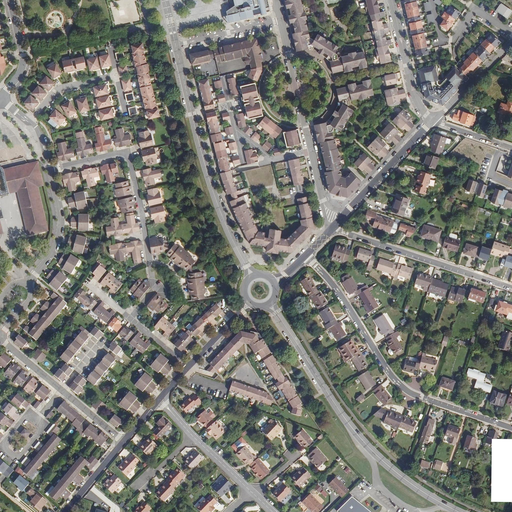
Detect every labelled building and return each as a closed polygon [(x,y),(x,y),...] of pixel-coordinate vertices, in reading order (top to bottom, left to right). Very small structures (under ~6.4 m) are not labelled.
[(224,0),(225,3),(229,2),(228,0),(230,0),(231,1),(233,2),(235,2),(239,2),(239,3),(237,3),(238,5),(235,5),(236,6),(234,6),(234,8),(231,8),(227,12),(229,18),(239,16),(240,22),(253,18),(253,16),(252,12),(266,9),(270,8),(267,0),(224,0)] [(287,0),(285,1),(287,9),(289,8),(291,15),(288,16),(290,23),(293,23),(295,33),(292,34),(297,51),(301,50),(301,49),(308,47),(309,49),(314,50),(316,47),(319,50),(326,39),(318,34),(314,40),(310,38),(306,20),(307,19),(305,12),(304,12),(300,0),(287,0)] [(402,0),(403,2),(404,2),(409,20),(408,20),(409,24),(409,23),(411,30),(410,30),(411,33),(412,33),(416,52),(415,52),(417,57),(429,55),(427,47),(416,0),(402,0)] [(432,10),(430,2),(423,4),(426,12),(432,10)] [(511,12),(511,10),(501,2),(495,10),(507,19),(511,12)] [(369,15),(370,15),(380,13),(378,8),(377,8),(376,5),(365,7),(366,12),(368,11),(369,15)] [(440,25),(448,31),(457,17),(458,17),(461,13),(450,6),(446,12),(445,12),(441,17),(444,19),(440,25)] [(370,15),(372,23),(380,21),(379,18),(381,17),(385,16),(384,11),(380,13),(370,15)] [(435,22),(433,14),(426,16),(428,24),(435,22)] [(371,27),(372,31),(388,28),(387,23),(382,24),(381,25),(380,21),(372,23),(373,26),(371,27)] [(375,36),(376,39),(384,37),(383,34),(385,33),(389,32),(388,28),(372,31),(374,36),(375,36)] [(464,64),(459,70),(459,71),(463,75),(464,74),(466,76),(471,70),(472,71),(482,61),(482,62),(491,53),(490,52),(494,48),(495,48),(497,46),(501,42),(492,34),(487,39),(486,39),(481,44),(481,45),(473,53),(463,63),(464,64)] [(378,47),(387,45),(392,44),(391,39),(386,40),(385,41),(384,37),(376,39),(378,47)] [(216,63),(247,56),(247,57),(249,64),(251,64),(261,61),(263,61),(257,39),(237,43),(236,46),(234,46),(233,44),(229,45),(230,47),(228,48),(225,46),(213,49),(213,50),(215,58),(216,63)] [(331,42),(326,39),(319,50),(318,53),(322,55),(324,53),(331,42)] [(344,71),(345,72),(353,70),(352,68),(359,66),(359,69),(367,67),(363,51),(356,53),(356,52),(348,54),(348,55),(338,57),(337,54),(335,53),(338,47),(331,42),(324,53),(328,55),(326,59),(329,61),(331,61),(333,68),(331,69),(332,73),(344,71)] [(132,46),(133,53),(143,50),(144,50),(142,43),(132,46)] [(389,50),(387,45),(378,47),(377,48),(378,51),(376,52),(377,56),(388,54),(387,50),(389,50)] [(132,53),(134,60),(145,57),(143,50),(133,53),(132,53)] [(208,50),(190,54),(193,66),(211,62),(210,59),(209,51),(208,50)] [(389,57),(388,54),(377,56),(378,61),(380,60),(381,64),(391,61),(390,57),(389,57)] [(111,65),(109,55),(100,57),(102,69),(106,68),(106,67),(108,66),(111,65)] [(86,67),(84,57),(75,59),(77,71),(81,70),(81,69),(83,68),(86,67)] [(134,60),(136,67),(137,67),(146,64),(145,57),(134,60)] [(96,70),(99,69),(97,58),(88,60),(90,70),(93,70),(95,69),(96,70)] [(71,72),(74,71),(72,60),(62,62),(65,72),(68,72),(70,71),(71,72)] [(62,73),(56,64),(48,69),(54,79),(58,77),(57,76),(59,75),(62,73)] [(137,67),(138,74),(148,71),(149,71),(147,64),(146,64),(137,67)] [(463,75),(459,71),(458,72),(455,68),(452,70),(445,78),(447,79),(445,86),(442,85),(443,82),(441,83),(440,85),(438,85),(438,81),(439,81),(436,69),(435,69),(435,66),(433,67),(422,69),(420,69),(421,72),(420,72),(423,84),(424,92),(426,98),(442,105),(445,103),(450,97),(452,94),(458,89),(465,81),(467,79),(463,75)] [(262,70),(261,67),(252,69),(251,69),(252,71),(249,77),(257,81),(262,70)] [(137,74),(139,81),(150,78),(148,71),(138,74),(137,74)] [(397,73),(384,76),(387,85),(397,83),(396,80),(395,77),(397,77),(397,73)] [(55,83),(46,77),(40,84),(50,91),(52,88),(51,88),(53,86),(55,83)] [(234,77),(228,79),(232,96),(238,94),(234,77)] [(150,78),(139,81),(140,88),(151,85),(150,78)] [(208,79),(198,82),(205,110),(215,107),(208,79)] [(340,108),(338,112),(348,119),(354,111),(347,107),(348,105),(348,101),(359,99),(359,100),(367,98),(366,97),(374,95),(370,79),(362,81),(363,84),(356,85),(355,83),(347,84),(348,86),(336,89),(337,94),(339,93),(340,101),(339,101),(337,106),(340,108)] [(221,80),(214,82),(216,89),(223,87),(221,80)] [(241,86),(244,101),(246,100),(257,98),(259,97),(255,83),(241,86)] [(109,88),(108,84),(94,87),(95,91),(94,92),(95,95),(96,96),(108,93),(107,90),(107,88),(109,88)] [(151,85),(140,88),(142,95),(153,92),(151,85)] [(45,97),(48,94),(38,86),(32,93),(41,100),(43,98),(44,96),(45,97)] [(385,90),(386,98),(398,95),(405,93),(404,89),(397,91),(396,88),(385,90)] [(153,92),(142,95),(144,102),(155,99),(153,92)] [(398,95),(386,98),(388,105),(399,102),(398,99),(406,97),(405,93),(398,95)] [(226,101),(224,94),(218,96),(219,102),(226,101)] [(37,106),(40,103),(30,96),(24,103),(33,110),(35,107),(36,106),(37,106)] [(89,110),(86,96),(82,97),(82,99),(81,99),(77,100),(80,112),(81,112),(82,113),(84,112),(85,111),(89,110)] [(112,100),(111,96),(97,99),(97,103),(97,104),(97,107),(99,107),(99,108),(111,105),(110,102),(110,100),(112,100)] [(76,112),(69,99),(65,101),(66,103),(65,104),(62,106),(69,117),(69,116),(71,117),(73,115),(73,114),(76,112)] [(144,102),(145,109),(147,108),(151,107),(152,110),(157,109),(155,99),(144,102)] [(247,103),(245,104),(249,119),(263,115),(260,100),(258,101),(247,103)] [(498,111),(511,116),(511,115),(511,100),(508,100),(507,105),(501,103),(498,111)] [(151,107),(147,108),(149,119),(160,116),(158,109),(157,109),(152,110),(151,107)] [(114,111),(114,108),(99,111),(100,115),(100,116),(100,118),(101,119),(101,120),(114,117),(113,113),(112,112),(114,111)] [(65,118),(54,109),(52,112),(53,113),(52,114),(50,117),(60,125),(61,124),(63,122),(63,121),(65,118)] [(338,112),(335,110),(332,114),(335,116),(346,123),(348,119),(338,112)] [(402,110),(397,115),(411,129),(414,126),(408,120),(411,118),(402,110)] [(206,114),(213,142),(222,140),(216,112),(206,114)] [(452,119),(470,125),(473,116),(463,112),(462,116),(457,115),(454,114),(452,119)] [(229,113),(222,114),(224,121),(230,119),(229,113)] [(243,113),(236,115),(239,128),(246,126),(243,113)] [(392,121),(401,129),(403,126),(409,131),(411,129),(397,115),(392,121)] [(282,130),(265,116),(259,124),(276,138),(282,130)] [(318,143),(320,142),(334,139),(332,132),(334,127),(340,131),(346,123),(335,116),(331,122),(328,120),(326,122),(326,124),(319,125),(319,124),(314,125),(318,143)] [(390,123),(385,129),(399,142),(402,139),(396,134),(398,131),(390,123)] [(246,126),(243,131),(248,135),(252,130),(247,125),(246,126)] [(232,126),(225,128),(227,135),(233,133),(232,126)] [(124,145),(126,145),(132,143),(130,135),(124,136),(122,128),(115,130),(117,139),(114,139),(116,147),(119,146),(119,147),(124,146),(124,145)] [(298,129),(283,132),(287,147),(302,143),(298,129)] [(399,142),(385,129),(380,134),(388,142),(391,139),(396,145),(399,142)] [(154,145),(151,134),(150,135),(149,130),(139,132),(140,137),(140,140),(138,140),(140,148),(154,145)] [(261,137),(255,132),(251,138),(256,142),(261,137)] [(113,148),(111,139),(110,139),(109,135),(104,136),(103,133),(96,134),(98,143),(95,144),(97,151),(100,151),(100,152),(105,151),(104,150),(107,149),(113,148)] [(92,144),(86,145),(84,137),(83,137),(83,134),(77,136),(77,139),(79,148),(76,148),(78,156),(81,155),(81,156),(86,155),(85,154),(88,154),(94,152),(92,144)] [(435,134),(431,147),(432,147),(431,151),(441,155),(444,143),(446,138),(445,138),(442,136),(435,134)] [(372,142),(387,155),(389,152),(383,147),(386,144),(377,136),(372,142)] [(334,139),(320,142),(327,172),(325,172),(330,192),(336,194),(336,192),(339,193),(338,195),(347,197),(361,182),(351,172),(346,178),(340,177),(339,169),(341,168),(339,161),(340,161),(337,148),(336,148),(334,139)] [(215,143),(221,173),(230,171),(231,170),(224,141),(215,143)] [(272,146),(266,141),(262,147),(267,151),(272,146)] [(75,157),(72,148),(67,149),(65,142),(58,143),(60,152),(57,153),(58,160),(62,160),(62,161),(66,160),(66,159),(69,158),(75,157)] [(236,142),(229,143),(230,150),(237,149),(236,142)] [(384,158),(387,155),(372,142),(367,147),(376,155),(378,152),(384,158)] [(156,163),(155,159),(157,159),(154,148),(141,151),(143,159),(145,159),(146,161),(147,166),(156,163)] [(280,148),(273,150),(275,156),(282,155),(280,148)] [(245,151),(248,164),(259,162),(256,150),(252,151),(252,149),(245,151)] [(359,158),(372,170),(375,167),(369,162),(371,160),(364,153),(359,158)] [(438,158),(427,154),(423,164),(434,168),(438,158)] [(239,156),(232,157),(234,164),(240,163),(239,156)] [(299,162),(298,158),(288,161),(294,186),(302,184),(301,181),(303,180),(304,180),(301,169),(300,169),(298,163),(299,162)] [(369,173),(372,170),(359,158),(354,164),(361,170),(363,168),(369,173)] [(0,195),(17,192),(21,191),(25,208),(29,208),(31,216),(23,218),(27,235),(48,230),(38,187),(34,188),(34,185),(40,183),(41,180),(41,177),(41,173),(40,170),(38,167),(36,165),(30,166),(29,163),(21,165),(22,171),(18,172),(18,174),(5,177),(4,169),(3,168),(2,166),(0,165),(0,195)] [(113,173),(118,172),(116,163),(111,164),(108,165),(108,164),(103,165),(103,166),(100,167),(102,175),(105,174),(107,183),(114,181),(113,173)] [(22,171),(21,165),(4,169),(5,177),(18,174),(18,172),(22,171)] [(95,185),(94,178),(99,176),(97,167),(92,169),(89,169),(89,168),(84,170),(84,171),(81,172),(83,179),(86,178),(88,187),(95,185)] [(160,169),(151,171),(151,168),(143,170),(144,173),(143,173),(144,178),(145,178),(145,180),(147,186),(155,184),(154,178),(162,176),(160,169)] [(221,173),(220,173),(221,178),(223,177),(225,184),(224,184),(227,195),(230,194),(232,193),(233,197),(237,195),(242,193),(241,190),(237,191),(230,171),(221,173)] [(431,174),(421,171),(420,175),(419,177),(418,177),(416,182),(418,183),(418,185),(416,186),(414,191),(424,194),(426,188),(425,188),(426,185),(427,186),(431,174)] [(70,173),(65,174),(65,175),(62,176),(65,188),(67,187),(66,183),(67,183),(69,192),(76,190),(74,182),(80,181),(78,172),(72,173),(70,174),(70,173)] [(476,181),(468,179),(465,190),(473,192),(474,190),(477,190),(476,192),(483,195),(486,185),(476,182),(476,181)] [(117,197),(132,194),(131,188),(129,188),(129,186),(127,181),(115,184),(117,189),(115,190),(117,197)] [(149,206),(162,203),(160,192),(158,192),(157,188),(147,190),(149,195),(149,197),(147,198),(149,206)] [(511,194),(496,189),(491,201),(498,203),(499,202),(503,204),(502,204),(510,207),(511,206),(511,194)] [(25,208),(21,191),(17,192),(23,218),(31,216),(29,208),(25,208)] [(68,200),(68,203),(86,199),(84,191),(74,194),(75,196),(68,198),(69,199),(68,200)] [(403,215),(409,199),(397,195),(392,212),(403,215)] [(253,220),(243,196),(238,198),(233,200),(230,201),(237,219),(238,219),(240,221),(239,222),(248,240),(249,240),(250,243),(251,245),(263,246),(265,238),(265,233),(258,232),(252,220),(253,220)] [(133,206),(133,203),(134,203),(133,197),(118,200),(119,208),(121,208),(122,213),(134,210),(133,206)] [(268,238),(267,246),(266,251),(278,252),(278,251),(291,253),(296,248),(295,247),(297,245),(298,246),(312,232),(311,231),(312,229),(314,231),(315,229),(312,213),(310,214),(309,207),(310,207),(309,203),(307,197),(303,197),(305,204),(298,205),(302,220),(300,220),(301,225),(287,240),(280,239),(281,231),(269,229),(268,238)] [(86,199),(68,203),(69,205),(69,207),(70,206),(71,208),(77,206),(78,209),(88,207),(86,199)] [(412,200),(409,199),(403,215),(406,216),(412,200)] [(165,221),(164,217),(166,216),(163,206),(150,209),(152,217),(154,216),(154,219),(155,223),(165,221)] [(393,222),(382,218),(383,215),(367,210),(365,218),(374,221),(372,227),(378,229),(379,226),(390,230),(393,222)] [(122,224),(123,233),(129,232),(132,232),(132,233),(137,232),(136,231),(140,230),(138,223),(135,223),(134,214),(133,214),(133,213),(127,214),(127,215),(127,216),(128,223),(122,224)] [(71,218),(71,222),(89,222),(89,214),(79,214),(79,217),(72,217),(72,218),(71,218)] [(120,234),(123,233),(122,224),(119,225),(117,217),(110,218),(111,226),(106,227),(107,236),(113,235),(115,234),(116,236),(120,235),(120,234)] [(89,222),(71,222),(71,223),(71,226),(72,226),(72,227),(79,227),(79,230),(89,230),(89,222)] [(393,222),(390,230),(392,231),(392,229),(398,231),(399,229),(400,224),(393,222)] [(411,227),(406,226),(406,224),(401,222),(400,224),(399,229),(409,232),(411,227)] [(421,235),(430,238),(429,239),(437,241),(441,230),(424,225),(421,235)] [(69,238),(68,242),(84,245),(87,238),(77,235),(76,238),(76,239),(74,239),(74,237),(70,236),(69,238)] [(457,252),(461,241),(456,239),(449,237),(446,236),(442,247),(457,252)] [(163,239),(157,240),(157,238),(149,239),(152,255),(158,254),(158,252),(160,252),(165,251),(164,248),(167,249),(168,246),(168,245),(163,243),(163,239)] [(131,242),(125,243),(126,252),(132,251),(133,259),(141,258),(139,249),(143,249),(141,241),(138,241),(138,240),(133,241),(133,242),(131,242)] [(84,245),(68,242),(67,244),(68,244),(67,246),(71,247),(72,246),(74,246),(73,248),(73,251),(82,253),(84,245)] [(123,253),(126,252),(125,243),(122,244),(122,242),(117,243),(117,244),(114,245),(109,246),(110,255),(116,254),(117,262),(124,260),(123,253)] [(502,257),(503,255),(507,256),(507,255),(509,249),(510,247),(494,242),(490,252),(498,254),(498,256),(502,257)] [(463,254),(475,257),(477,249),(478,247),(466,243),(463,254)] [(171,260),(176,264),(186,251),(180,246),(179,248),(174,244),(172,247),(169,250),(167,254),(170,257),(172,258),(171,260)] [(351,251),(346,250),(347,249),(336,245),(332,257),(343,261),(343,260),(347,261),(351,251)] [(356,258),(369,263),(367,270),(370,272),(375,257),(371,256),(372,253),(359,248),(356,258)] [(186,251),(176,264),(181,268),(182,266),(184,268),(187,271),(189,269),(191,266),(195,261),(191,258),(192,256),(186,251)] [(62,256),(61,259),(66,262),(75,267),(79,260),(71,255),(69,258),(68,259),(66,258),(67,257),(64,255),(63,256),(62,256)] [(66,262),(61,259),(60,260),(59,262),(58,263),(62,265),(63,264),(65,265),(64,266),(62,269),(71,274),(75,267),(66,262)] [(390,276),(394,277),(397,266),(394,265),(394,264),(380,259),(376,269),(391,274),(390,276)] [(397,266),(394,277),(393,279),(397,280),(398,276),(410,279),(413,269),(398,264),(397,266)] [(97,282),(106,271),(99,265),(93,274),(95,276),(97,277),(94,279),(97,282)] [(49,274),(62,285),(67,278),(59,272),(58,274),(57,275),(55,274),(56,273),(53,270),(52,272),(51,271),(49,274)] [(189,287),(204,285),(203,277),(201,277),(201,272),(194,273),(191,273),(188,274),(189,278),(190,281),(188,281),(189,287)] [(106,285),(109,287),(115,279),(109,273),(100,284),(103,286),(105,284),(106,285)] [(57,291),(62,285),(49,274),(47,277),(46,278),(49,281),(50,280),(52,281),(51,282),(49,284),(57,291)] [(428,292),(432,278),(428,276),(428,277),(422,275),(418,274),(415,284),(425,287),(424,291),(428,292)] [(356,296),(359,294),(366,290),(364,287),(359,290),(351,277),(350,278),(348,275),(342,279),(344,282),(342,283),(350,295),(354,293),(356,296)] [(301,282),(310,296),(317,292),(311,281),(310,279),(311,279),(309,276),(307,278),(303,280),(301,282)] [(441,281),(432,278),(428,292),(436,294),(436,293),(439,294),(445,296),(449,286),(444,284),(440,283),(441,281)] [(115,279),(109,287),(111,289),(113,290),(111,293),(114,295),(122,284),(115,279)] [(139,300),(149,288),(145,284),(143,285),(141,283),(138,280),(130,290),(134,293),(133,295),(139,300)] [(205,293),(204,285),(189,287),(189,293),(191,293),(192,296),(192,300),(204,299),(204,293),(205,293)] [(458,290),(452,287),(448,299),(455,301),(455,300),(462,303),(466,291),(459,289),(458,290)] [(82,304),(87,298),(84,296),(86,294),(80,289),(74,297),(82,304)] [(366,290),(359,294),(365,305),(370,312),(379,307),(369,292),(367,289),(366,290)] [(469,298),(475,300),(482,303),(485,294),(472,289),(469,298)] [(318,291),(317,292),(310,296),(308,297),(310,300),(311,299),(318,310),(328,304),(321,293),(320,294),(318,291)] [(56,301),(54,303),(62,310),(67,304),(54,293),(51,296),(52,296),(51,297),(54,300),(55,299),(57,300),(56,301)] [(161,311),(164,307),(166,304),(163,301),(161,299),(162,298),(157,294),(147,306),(153,311),(154,310),(158,314),(161,311)] [(90,300),(87,298),(82,304),(91,311),(97,303),(91,298),(90,300)] [(57,316),(62,310),(54,303),(52,306),(51,307),(50,305),(51,305),(47,302),(46,303),(46,302),(44,305),(49,310),(57,316)] [(100,318),(106,311),(102,308),(105,304),(102,302),(93,313),(100,318)] [(496,311),(507,315),(511,316),(511,306),(499,302),(498,306),(496,311)] [(210,310),(216,317),(220,314),(223,317),(226,315),(216,304),(210,310)] [(51,322),(57,316),(49,310),(44,305),(41,308),(42,308),(41,309),(44,312),(45,311),(46,312),(46,313),(44,316),(51,322)] [(327,330),(329,328),(338,323),(335,320),(335,319),(328,307),(319,313),(326,325),(324,326),(327,330)] [(109,314),(106,311),(100,318),(106,323),(115,313),(112,310),(109,314)] [(214,319),(216,317),(210,310),(203,316),(213,326),(216,324),(213,320),(214,319)] [(36,315),(33,318),(39,322),(46,328),(51,322),(44,316),(42,318),(41,319),(40,318),(40,317),(37,314),(36,315)] [(384,334),(386,338),(394,333),(392,329),(383,315),(374,321),(381,331),(379,331),(382,336),(384,334)] [(163,330),(169,323),(162,317),(153,328),(156,331),(159,327),(163,330)] [(35,326),(34,328),(41,334),(46,328),(39,322),(33,318),(31,320),(31,321),(30,322),(34,325),(35,324),(36,325),(35,326)] [(109,325),(117,332),(122,327),(119,324),(121,323),(115,318),(109,325)] [(201,318),(194,324),(204,334),(207,332),(205,329),(206,328),(208,326),(201,318)] [(338,323),(329,328),(332,332),(334,337),(337,341),(346,335),(341,326),(342,325),(340,322),(338,323)] [(175,328),(169,323),(163,330),(165,332),(166,333),(164,336),(167,339),(175,328)] [(204,334),(194,324),(188,330),(187,332),(191,336),(192,334),(195,337),(198,334),(202,337),(204,334)] [(41,334),(34,328),(32,330),(31,331),(29,330),(30,329),(27,326),(26,327),(25,327),(23,330),(36,341),(41,334)] [(82,331),(87,335),(89,333),(81,326),(79,329),(82,331)] [(90,334),(98,340),(100,337),(103,334),(102,333),(95,327),(90,334)] [(119,334),(127,341),(134,333),(128,328),(126,330),(124,328),(119,334)] [(74,340),(80,345),(82,342),(84,344),(84,343),(86,344),(88,342),(86,341),(89,337),(87,335),(82,331),(74,340)] [(243,343),(246,332),(240,331),(226,345),(228,346),(223,351),(222,350),(216,356),(217,357),(213,362),(212,361),(209,364),(210,365),(215,370),(217,371),(237,350),(243,343)] [(279,369),(280,368),(278,364),(277,365),(273,359),(274,359),(272,355),(271,356),(270,357),(268,354),(269,353),(271,353),(259,333),(250,331),(250,333),(247,344),(248,344),(254,354),(257,352),(275,380),(277,379),(283,375),(279,369)] [(394,333),(386,338),(388,341),(387,342),(391,349),(388,351),(388,353),(390,355),(391,356),(403,349),(396,338),(399,336),(397,331),(394,333)] [(508,351),(511,343),(511,340),(511,333),(504,331),(498,348),(508,351)] [(136,348),(142,341),(139,338),(142,335),(139,332),(130,343),(136,348)] [(182,332),(172,343),(174,345),(184,334),(182,332)] [(180,339),(187,346),(189,343),(190,342),(191,343),(193,345),(196,343),(186,333),(180,339)] [(27,343),(20,336),(17,339),(15,342),(22,349),(27,343)] [(185,348),(187,346),(180,339),(174,345),(184,355),(187,352),(185,350),(184,349),(185,348)] [(82,346),(80,345),(74,340),(67,349),(73,354),(75,351),(77,352),(79,353),(81,351),(79,349),(82,346)] [(146,344),(142,341),(136,348),(143,354),(152,343),(149,341),(146,344)] [(345,363),(351,359),(361,353),(358,349),(357,349),(357,350),(351,341),(338,349),(344,358),(343,359),(345,363)] [(110,355),(116,360),(118,361),(120,358),(116,355),(121,349),(114,343),(111,346),(109,349),(112,352),(110,355)] [(35,359),(35,358),(41,351),(38,349),(32,357),(35,359)] [(75,355),(73,354),(67,349),(60,358),(66,363),(68,360),(69,361),(70,361),(72,362),(74,360),(72,358),(75,355)] [(44,354),(41,351),(35,358),(38,360),(44,354)] [(108,353),(101,362),(108,368),(116,360),(110,355),(108,353)] [(361,353),(351,359),(359,372),(367,366),(364,360),(362,357),(363,356),(361,353)] [(3,354),(0,357),(0,363),(5,368),(11,360),(3,354)] [(47,356),(44,354),(38,360),(37,361),(40,364),(47,356)] [(161,354),(156,360),(169,372),(172,369),(171,369),(172,368),(166,363),(168,361),(161,354)] [(419,370),(419,369),(422,358),(422,356),(418,355),(418,358),(417,358),(416,363),(406,360),(403,371),(413,373),(414,369),(419,370)] [(422,358),(419,369),(427,371),(427,369),(431,370),(435,371),(437,362),(422,358)] [(169,372),(156,360),(150,366),(158,373),(160,371),(165,375),(166,374),(167,375),(169,372)] [(94,371),(101,377),(108,368),(101,362),(94,371)] [(15,366),(12,363),(5,373),(10,377),(12,379),(21,368),(18,365),(16,368),(14,367),(15,366)] [(65,364),(60,370),(67,376),(69,373),(70,374),(73,371),(65,364)] [(469,368),(467,376),(478,379),(475,388),(492,393),(494,385),(485,383),(487,373),(469,368)] [(67,376),(60,370),(59,369),(54,375),(61,381),(63,378),(64,379),(67,376)] [(23,370),(14,381),(16,382),(21,387),(29,377),(26,375),(25,376),(24,375),(26,372),(23,370)] [(101,377),(94,371),(87,380),(94,386),(101,377)] [(358,377),(367,390),(376,385),(372,379),(370,379),(366,372),(358,377)] [(151,382),(153,380),(145,373),(140,379),(154,391),(156,388),(155,387),(156,386),(151,382)] [(75,382),(81,388),(86,382),(79,375),(76,378),(77,379),(75,382)] [(292,387),(286,377),(284,378),(278,382),(275,384),(279,391),(281,389),(292,409),(291,414),(300,417),(302,412),(300,411),(301,408),(300,405),(301,404),(299,400),(300,400),(296,393),(295,394),(291,388),(292,387)] [(452,391),(455,382),(442,377),(439,386),(452,391)] [(31,395),(39,385),(36,383),(35,384),(34,383),(36,380),(33,378),(24,389),(26,390),(31,395)] [(151,394),(154,391),(140,379),(135,385),(143,392),(144,390),(150,394),(151,393),(151,394)] [(236,382),(232,381),(228,391),(270,405),(272,400),(271,397),(266,395),(267,394),(267,393),(257,389),(256,390),(249,388),(250,387),(243,384),(242,386),(235,383),(236,382)] [(82,389),(81,388),(75,382),(72,385),(73,386),(71,389),(77,395),(82,389)] [(392,400),(383,390),(384,389),(381,385),(374,390),(376,393),(375,394),(384,406),(392,400)] [(50,392),(42,386),(36,394),(44,400),(50,392)] [(506,395),(494,391),(490,401),(494,402),(493,404),(502,407),(506,395)] [(129,392),(124,398),(138,410),(140,407),(140,406),(140,405),(135,401),(137,398),(129,392)] [(11,401),(19,408),(22,405),(22,404),(27,407),(29,404),(17,394),(16,396),(11,401)] [(362,394),(356,399),(359,403),(365,397),(362,394)] [(95,408),(101,401),(98,398),(91,406),(94,409),(95,408)] [(136,412),(138,410),(124,398),(119,404),(127,411),(129,408),(134,413),(135,412),(136,412)] [(185,403),(175,412),(180,418),(190,410),(192,411),(196,408),(189,400),(185,404),(185,403)] [(90,436),(95,440),(95,441),(101,446),(102,445),(108,450),(110,447),(104,442),(105,441),(108,438),(96,428),(95,429),(90,425),(88,427),(87,429),(81,424),(82,423),(84,420),(79,416),(80,414),(64,401),(57,410),(62,414),(73,422),(72,424),(77,428),(76,430),(82,435),(83,433),(88,438),(90,436)] [(98,410),(103,403),(101,401),(95,408),(98,410)] [(103,403),(98,410),(97,411),(100,413),(106,406),(103,403)] [(17,410),(9,404),(5,409),(3,411),(15,421),(18,418),(14,414),(15,413),(17,410)] [(381,409),(373,415),(383,419),(385,412),(381,409)] [(51,411),(45,417),(46,418),(49,420),(54,414),(51,411)] [(399,427),(403,417),(398,414),(398,415),(392,413),(388,411),(385,420),(383,423),(393,427),(393,429),(397,431),(399,427)] [(0,423),(3,427),(6,424),(7,423),(11,426),(14,423),(2,413),(0,414),(0,423)] [(109,421),(117,427),(120,424),(122,421),(114,415),(109,421)] [(199,416),(190,423),(193,427),(193,426),(198,432),(207,425),(206,424),(208,422),(204,417),(202,420),(199,416)] [(408,419),(403,417),(399,427),(412,433),(417,423),(407,419),(408,419)] [(425,427),(420,442),(427,444),(435,421),(428,419),(425,427)] [(32,431),(36,427),(29,421),(25,425),(32,431)] [(39,452),(31,462),(25,457),(20,463),(27,468),(23,472),(30,477),(61,440),(55,434),(59,429),(53,424),(46,432),(52,437),(44,446),(38,441),(33,447),(39,452)] [(164,437),(162,435),(166,431),(160,425),(159,426),(157,424),(153,428),(155,431),(154,432),(147,439),(154,445),(158,440),(160,441),(162,441),(164,439),(164,437)] [(272,436),(274,433),(266,425),(265,425),(264,424),(261,427),(263,429),(255,437),(263,444),(266,441),(268,439),(269,439),(272,436)] [(460,429),(448,425),(445,435),(445,436),(450,437),(448,443),(455,445),(460,429)] [(220,437),(210,426),(199,436),(204,441),(205,440),(210,445),(220,437)] [(30,433),(24,429),(20,434),(25,439),(30,433)] [(303,431),(295,438),(302,446),(306,450),(313,443),(309,439),(310,439),(303,431)] [(490,431),(485,446),(489,447),(490,444),(500,448),(502,442),(496,440),(498,434),(490,431)] [(472,450),(476,439),(467,437),(463,451),(473,455),(474,450),(472,450)] [(247,462),(238,452),(241,449),(235,442),(225,452),(231,459),(230,459),(233,464),(234,463),(239,469),(241,467),(243,470),(244,470),(251,464),(248,461),(247,462)] [(141,461),(151,450),(143,443),(140,447),(138,450),(137,449),(133,453),(141,461)] [(507,455),(510,456),(511,451),(511,445),(508,444),(507,447),(504,446),(500,459),(505,460),(507,455)] [(313,463),(314,466),(316,465),(319,468),(327,461),(317,449),(309,456),(311,459),(310,460),(313,463)] [(0,471),(8,478),(15,470),(0,456),(0,471)] [(73,480),(79,485),(84,479),(78,474),(85,465),(91,470),(99,461),(92,456),(88,462),(81,456),(49,495),(56,501),(60,495),(66,500),(71,494),(65,489),(73,480)] [(190,456),(179,468),(186,475),(197,464),(190,456)] [(431,463),(422,460),(420,466),(428,469),(431,463)] [(437,460),(434,468),(440,471),(443,463),(437,460)] [(122,465),(113,474),(122,482),(130,473),(129,472),(134,467),(128,461),(123,466),(122,465)] [(264,477),(252,463),(251,464),(244,470),(246,472),(245,474),(249,478),(248,479),(250,482),(251,481),(255,485),(264,477)] [(167,493),(179,481),(172,474),(169,477),(167,479),(166,478),(162,482),(163,483),(160,487),(161,488),(167,493)] [(292,492),(303,481),(296,474),(293,476),(293,475),(289,479),(290,480),(288,481),(287,481),(284,484),(292,492)] [(20,475),(14,484),(24,491),(31,482),(20,475)] [(214,487),(213,488),(222,496),(225,493),(226,494),(230,489),(231,490),(235,486),(226,477),(221,482),(218,483),(216,485),(215,484),(213,486),(214,487)] [(114,490),(117,487),(110,480),(105,485),(99,492),(107,499),(115,491),(114,490)] [(349,493),(336,480),(330,486),(343,499),(349,493)] [(315,487),(319,493),(323,489),(319,484),(315,487)] [(157,506),(169,495),(167,493),(161,488),(159,490),(158,490),(155,493),(156,494),(150,500),(157,506)] [(273,507),(284,496),(276,488),(271,493),(272,494),(270,496),(266,500),(273,507)] [(34,499),(31,503),(39,511),(47,501),(38,494),(38,495),(31,489),(29,492),(29,494),(29,495),(34,499)] [(217,508),(215,506),(219,501),(213,495),(209,499),(208,498),(199,508),(203,511),(209,511),(211,510),(212,511),(214,511),(217,508)] [(340,511),(373,511),(353,496),(339,510),(340,511)] [(10,500),(19,508),(23,504),(17,499),(16,500),(12,497),(10,500)] [(316,511),(304,499),(303,500),(296,506),(295,507),(299,511),(300,511),(301,511),(302,511),(316,511)]
